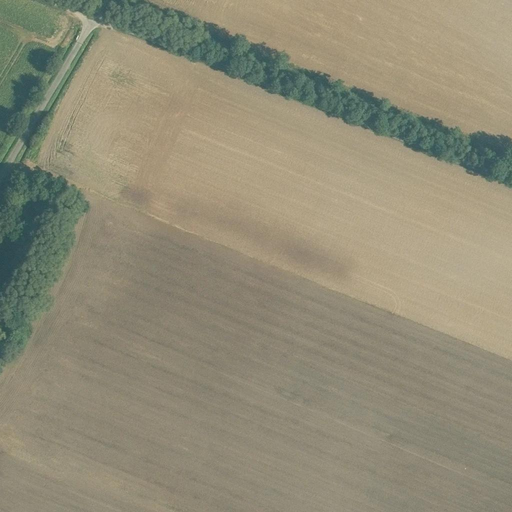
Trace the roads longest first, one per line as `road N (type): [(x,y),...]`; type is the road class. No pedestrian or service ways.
road 1 (unclassified): [(511,184),(97,14)]
road 2 (unclassified): [(0,180),(97,14)]
